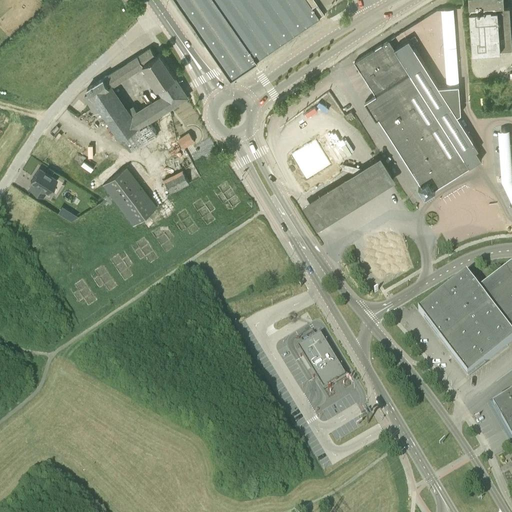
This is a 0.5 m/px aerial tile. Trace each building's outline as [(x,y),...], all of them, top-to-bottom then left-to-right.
[(316,0),(177,0),(231,79),(257,61),(256,61),(324,14),(318,4),(319,3),(316,0)] [(469,0),(473,50),(494,48),(500,48),(511,46),(511,40),(509,5),(505,5),(504,0),(469,0)] [(446,85),(459,84),(454,10),(441,11),(446,85)] [(392,44),(389,39),(355,61),(358,66),(365,76),(370,85),(371,86),(376,94),(365,102),(376,119),(378,117),(421,184),(418,186),(422,192),(429,194),(435,190),(434,189),(461,172),(475,164),(479,162),(476,156),(479,155),(458,121),(462,118),(459,91),(459,84),(446,85),(439,86),(409,39),(394,48),(392,44)] [(110,86),(93,97),(121,138),(122,137),(130,151),(157,135),(148,121),(188,96),(180,85),(181,84),(159,53),(156,55),(151,47),(127,62),(120,67),(111,72),(117,81),(125,75),(132,71),(138,67),(140,70),(145,67),(164,96),(130,117),(110,86)] [(93,97),(110,86),(117,81),(111,72),(107,75),(87,88),(93,97)] [(348,119),(354,116),(351,111),(345,115),(348,119)] [(184,148),(195,140),(189,131),(177,138),(184,148)] [(306,191),(340,170),(336,163),(346,157),(329,131),(319,137),(329,153),(295,174),(306,191)] [(511,159),(510,132),(497,133),(501,182),(511,205),(511,159)] [(398,181),(383,157),(364,168),(346,179),(340,170),(306,191),(312,201),(305,205),(320,229),(379,193),(398,181)] [(39,168),(33,177),(31,180),(30,181),(31,182),(32,182),(29,188),(42,196),(46,191),(48,192),(56,179),(39,168)] [(134,224),(155,208),(124,168),(103,184),(134,224)] [(170,192),(189,182),(185,175),(185,176),(181,171),(164,180),(170,192)] [(232,208),(241,202),(226,180),(217,186),(221,192),(216,195),(222,205),(227,201),(232,208)] [(192,204),(207,226),(216,220),(211,212),(216,209),(209,200),(204,203),(201,198),(192,204)] [(191,236),(200,230),(185,208),(176,215),(180,220),(175,223),(181,233),(186,229),(191,236)] [(64,216),(71,220),(78,216),(68,210),(64,216)] [(150,232),(165,254),(174,248),(170,241),(175,237),(168,228),(163,231),(159,226),(150,232)] [(150,264),(159,258),(144,237),(135,243),(139,248),(134,252),(140,261),(145,257),(150,264)] [(109,260),(124,282),(133,276),(128,269),(133,265),(127,256),(122,260),(118,254),(109,260)] [(109,293),(118,286),(103,265),(94,271),(98,276),(93,280),(99,289),(104,286),(109,293)] [(444,346),(492,308),(467,276),(418,312),(444,346)] [(88,307),(97,301),(82,279),(73,285),(77,290),(72,294),(78,303),(83,300),(88,307)] [(511,334),(492,308),(444,346),(469,377),(511,344),(511,334)] [(312,371),(310,373),(313,377),(313,378),(315,377),(324,390),(333,385),(345,377),(341,370),(320,335),(298,349),(300,351),(300,352),(298,353),(300,357),(301,358),(301,357),(303,356),(312,370),(312,371)] [(511,438),(511,395),(494,407),(511,438)]
